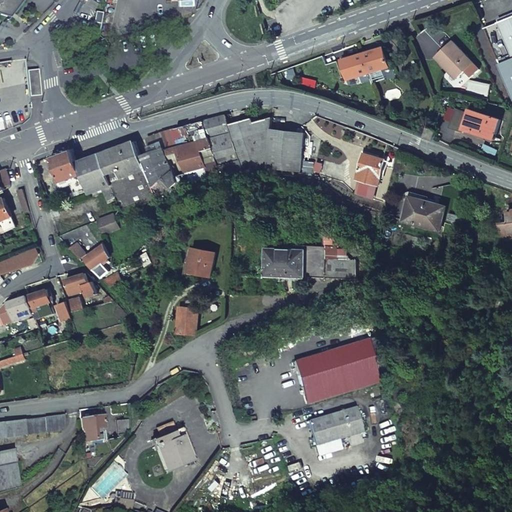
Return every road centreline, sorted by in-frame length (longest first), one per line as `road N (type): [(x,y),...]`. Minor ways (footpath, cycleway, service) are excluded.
road 1 (residential): [(511,181),(317,106),(275,98),(120,133),(93,117)]
road 2 (residential): [(370,287),(210,337),(131,392),(0,410)]
road 3 (residential): [(19,144),(54,266),(0,297)]
road 4 (tertiary): [(250,59),(420,0)]
